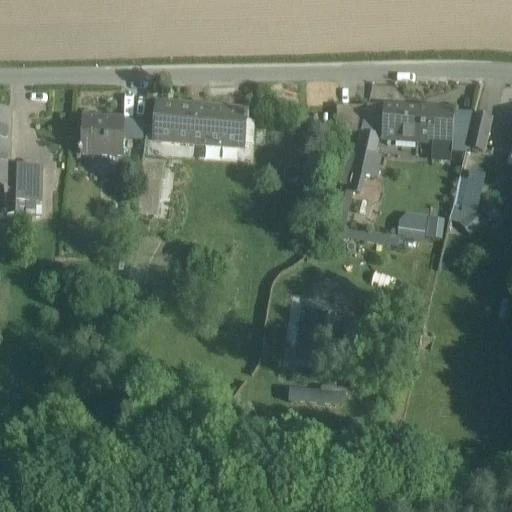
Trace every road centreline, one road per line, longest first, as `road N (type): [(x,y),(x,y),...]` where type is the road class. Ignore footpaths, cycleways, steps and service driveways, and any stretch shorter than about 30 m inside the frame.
road 1 (residential): [(511,76),(459,63),(0,76)]
road 2 (track): [(391,511),(511,482)]
